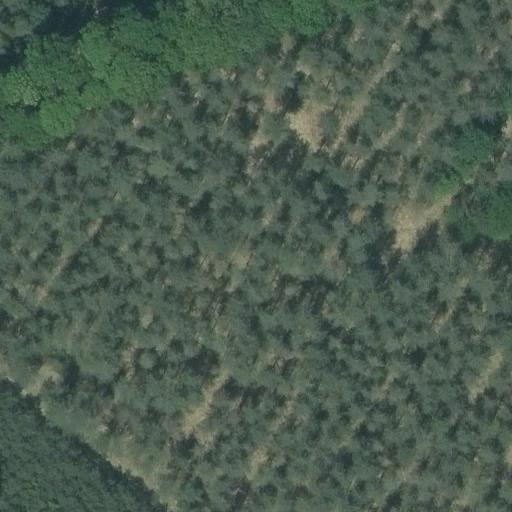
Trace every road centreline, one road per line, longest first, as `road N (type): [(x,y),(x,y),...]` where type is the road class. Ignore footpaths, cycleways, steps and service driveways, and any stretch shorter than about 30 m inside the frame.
road 1 (track): [(0,104),(220,0)]
road 2 (track): [(0,381),(174,511)]
